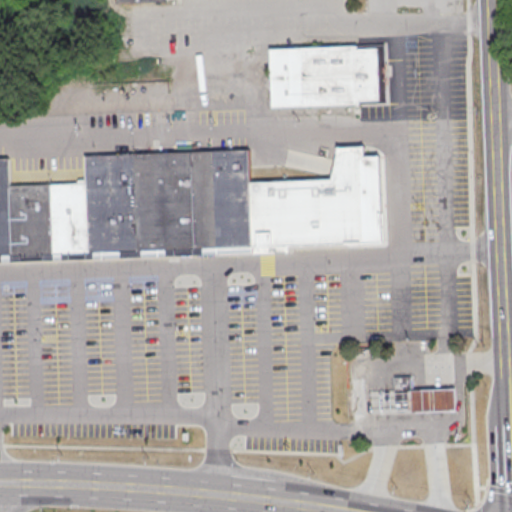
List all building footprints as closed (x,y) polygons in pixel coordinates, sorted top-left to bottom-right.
[(273,50),(274,60),(276,109),(394,105),(392,46),(352,48),(273,50)] [(373,244),(256,248),(254,184),(335,180),(341,148),(370,147),(373,244)] [(197,153),(253,151),(254,184),(256,248),(200,249),(197,153)] [(142,154),(197,153),(200,249),(145,252),(142,154)] [(92,183),(91,157),(142,154),(145,252),(94,253),(92,183)] [(0,256),(17,256),(14,185),(13,158),(0,158),(0,256)] [(55,184),(92,183),(94,253),(58,254),(55,184)] [(14,185),(55,184),(58,254),(17,256),(14,185)] [(386,391),(368,392),(369,414),(387,414),(447,411),(454,411),(453,388),(447,388),(386,391)] [(353,413),(366,413),(365,389),(353,389),(353,413)]
